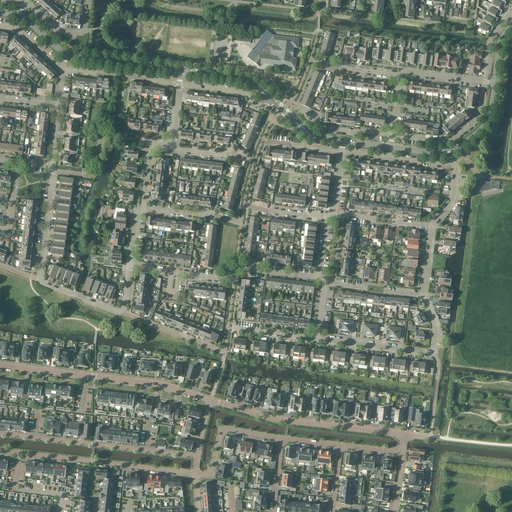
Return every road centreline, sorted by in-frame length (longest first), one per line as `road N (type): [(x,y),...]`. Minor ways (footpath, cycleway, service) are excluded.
road 1 (residential): [(0,364),(157,383),(210,399)]
road 2 (residential): [(123,310),(38,279),(52,166)]
road 3 (residential): [(0,432),(196,456)]
road 4 (residential): [(210,399),(278,419),(402,433)]
road 5 (tertiary): [(342,141),(307,133),(247,80),(180,70)]
road 6 (residential): [(484,81),(480,117),(453,138),(391,135)]
road 7 (residential): [(281,438),(222,427),(212,474),(195,473)]
